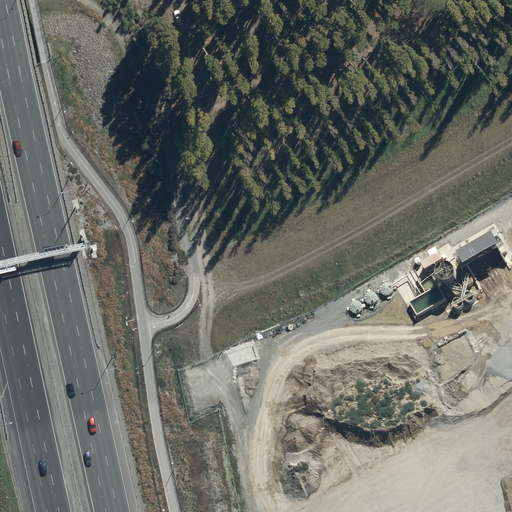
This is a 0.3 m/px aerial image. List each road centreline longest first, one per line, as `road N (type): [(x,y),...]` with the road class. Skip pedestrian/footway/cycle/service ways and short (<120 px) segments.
road 1 (motorway): [(0,6),(111,511)]
road 2 (motorway): [(54,511),(0,257)]
